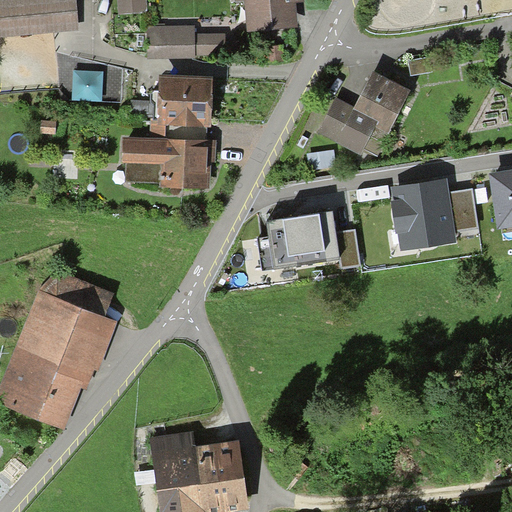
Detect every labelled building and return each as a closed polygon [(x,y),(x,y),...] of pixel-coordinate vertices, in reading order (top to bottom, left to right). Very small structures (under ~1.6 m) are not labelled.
[(76,0),(11,0),(0,1),(0,37),(55,32),(79,30),(76,0)] [(147,0),(118,0),(119,15),(149,14),(147,0)] [(305,0),(235,0),(236,4),(246,3),(249,33),(298,29),(296,4),(306,3),(305,0)] [(196,27),(148,27),(148,31),(148,54),(149,60),(196,60),(196,57),(225,57),(225,35),(196,35),(196,27)] [(148,31),(113,32),(113,42),(133,42),(133,55),(148,54),(148,31)] [(285,62),(284,46),(267,46),(268,63),(285,62)] [(431,58),(408,62),(410,77),(433,73),(431,58)] [(104,72),(73,71),(72,102),(103,103),(104,72)] [(355,110),(336,100),(318,135),(338,144),(337,146),(361,159),(365,152),(379,159),(413,93),(374,73),(355,110)] [(213,82),(160,81),(160,121),(152,121),(151,140),(208,142),(208,131),(213,131),(213,82)] [(57,123),(41,122),(40,135),(56,136),(57,123)] [(217,142),(208,142),(151,140),(124,140),(124,165),(126,165),(126,184),(161,185),(161,191),(212,192),(212,164),(217,164),(217,142)] [(334,150),(307,155),(310,172),(337,167),(334,150)] [(511,173),(489,177),(497,232),(511,229),(511,173)] [(448,181),(391,189),(401,253),(457,245),(456,233),(480,230),(474,190),(450,194),(448,181)] [(333,211),(265,221),(268,238),(257,240),(262,272),(274,270),(275,273),(340,263),(341,270),(361,267),(356,231),(337,234),(333,211)] [(40,291),(0,390),(0,403),(65,429),(81,388),(86,390),(94,371),(99,372),(118,323),(107,319),(117,294),(59,272),(40,291)] [(250,511),(241,443),(197,449),(195,432),(150,438),(159,511),(250,511)] [(24,467),(14,459),(2,472),(12,481),(24,467)]
